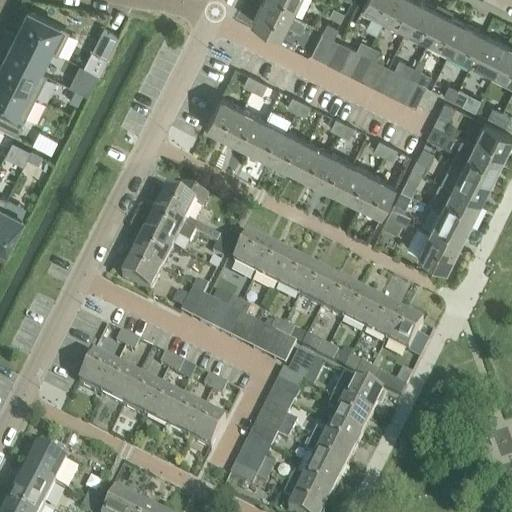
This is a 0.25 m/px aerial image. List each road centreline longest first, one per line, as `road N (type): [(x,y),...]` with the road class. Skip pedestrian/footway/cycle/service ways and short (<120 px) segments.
road 1 (residential): [(152,142),(460,296)]
road 2 (residential): [(20,398),(152,142)]
road 3 (residential): [(250,511),(20,398)]
road 4 (residential): [(152,142),(221,10)]
